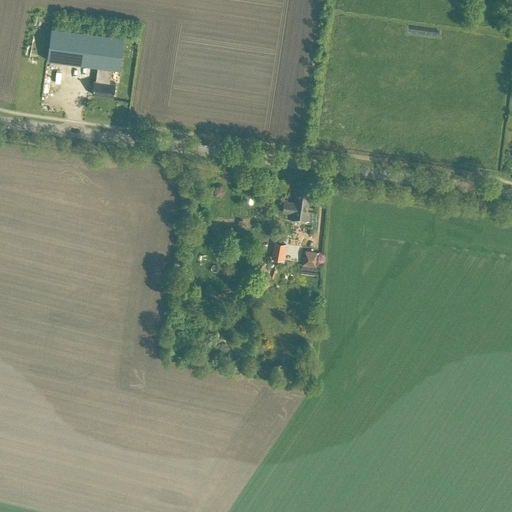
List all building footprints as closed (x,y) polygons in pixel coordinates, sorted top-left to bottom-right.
[(51,28),(47,60),(119,69),(123,37),(51,28)] [(115,83),(94,80),(92,94),(113,97),(115,83)] [(287,200),(284,199),(282,211),(290,212),(290,219),(307,221),(309,211),(306,211),(309,190),(294,188),(292,198),(294,198),(293,202),(287,201),(287,200)] [(274,241),(271,257),(282,259),(285,243),(274,241)] [(317,252),(305,251),(303,263),(315,265),(317,252)]
